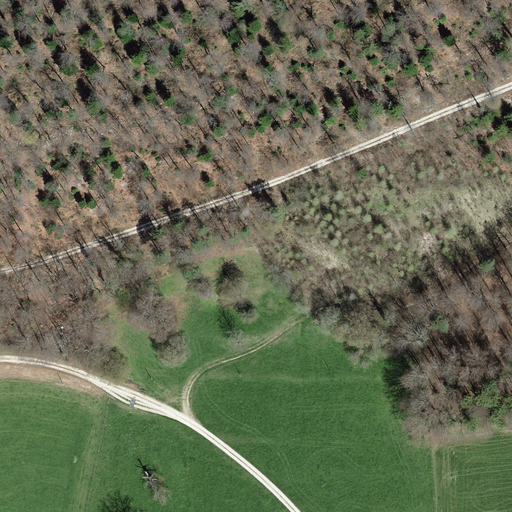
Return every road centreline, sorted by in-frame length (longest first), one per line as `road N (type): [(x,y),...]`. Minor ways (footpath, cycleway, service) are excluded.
road 1 (unclassified): [(511,84),(270,183),(0,271)]
road 2 (track): [(192,428),(187,387),(200,371),(246,354),(322,308),(383,316),(464,284),(511,242)]
road 3 (unclassified): [(0,362),(63,370),(151,400),(238,460),(292,511)]
